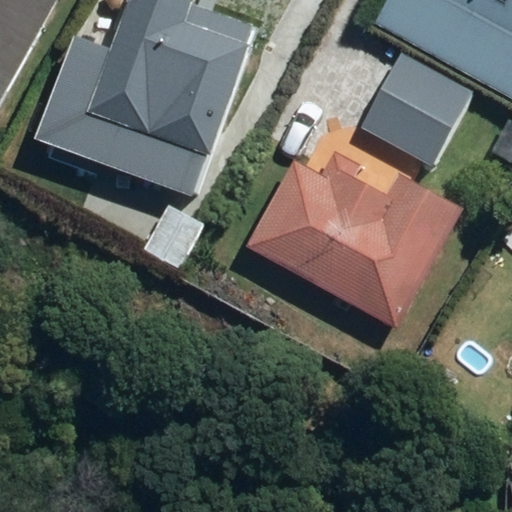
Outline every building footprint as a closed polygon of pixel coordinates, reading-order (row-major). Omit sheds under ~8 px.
[(0,0),(0,99),(14,107),(70,0),(0,0)] [(95,35),(65,129),(122,150),(134,117),(234,154),(282,21),(223,0),(152,0),(134,49),(95,35)] [(511,0),(394,0),(386,15),(511,85),(511,0)] [(415,51),(372,126),(439,164),(482,89),(415,51)] [(481,201),(321,131),(266,257),(426,328),(481,201)] [(104,160),(81,203),(198,267),(221,224),(104,160)]
